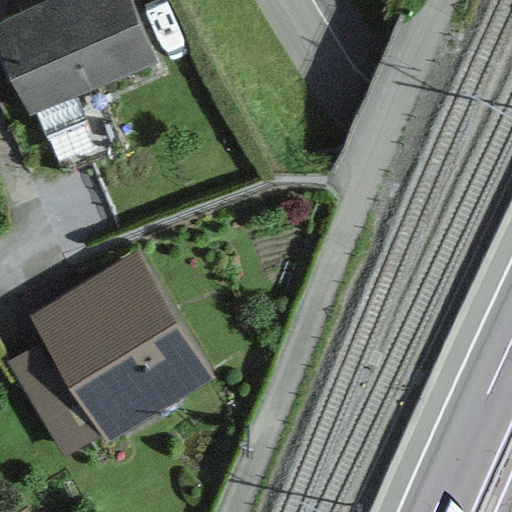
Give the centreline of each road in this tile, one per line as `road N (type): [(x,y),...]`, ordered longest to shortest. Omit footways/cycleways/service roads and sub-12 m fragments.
road 1 (residential): [(312,0),(511,320)]
road 2 (motorway): [(511,340),(434,511)]
